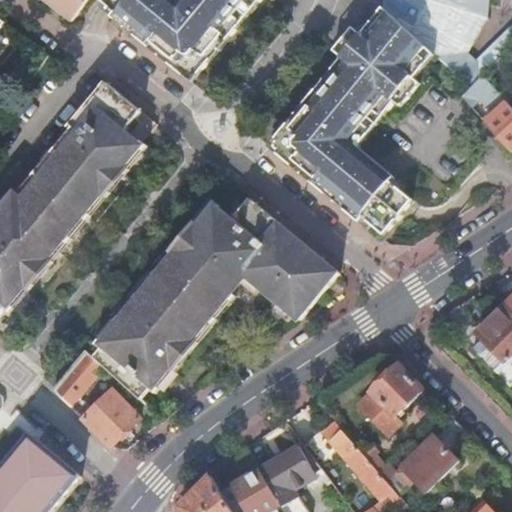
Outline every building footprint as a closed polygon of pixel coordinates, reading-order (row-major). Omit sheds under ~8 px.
[(55,10),(72,23),(79,13),(75,10),(82,0),(41,0),(42,0),(55,10)] [(82,0),(75,10),(79,13),(88,0),(82,0)] [(100,0),(107,5),(117,13),(113,18),(136,38),(147,47),(169,65),(183,78),(197,76),(209,61),(204,58),(223,36),(228,40),(239,26),(239,20),(234,16),(244,4),(249,7),(255,8),(261,0),(271,0),(274,2),(276,0),(100,0)] [(386,0),(386,6),(383,9),(426,49),(434,57),(470,91),(483,77),(478,73),(478,65),(474,62),(467,55),(481,30),(474,29),(481,6),(487,8),(488,0),(386,0)] [(239,26),(255,8),(249,7),(244,4),(234,16),(239,20),(239,26)] [(117,13),(107,5),(103,10),(113,18),(117,13)] [(474,29),(481,30),(487,20),(487,8),(481,6),(474,29)] [(414,80),(426,67),(425,60),(420,57),(426,49),(383,9),(361,36),(353,29),(333,52),(341,60),(304,105),(308,108),(290,130),(286,126),(274,141),(275,154),(290,167),(311,185),(359,224),(363,220),(372,227),(383,237),(413,202),(401,192),(390,183),(394,178),(360,150),(358,146),(369,135),(368,130),(363,126),(373,113),(378,117),(383,117),(395,104),(400,108),(420,85),(414,80)] [(511,24),(474,62),(478,65),(478,73),(483,77),(487,73),(497,63),(510,52),(511,49),(511,24)] [(209,61),(228,40),(223,36),(204,58),(209,61)] [(426,67),(434,57),(426,49),(420,57),(425,60),(426,67)] [(197,76),(183,78),(191,84),(197,76)] [(511,108),(483,77),(470,91),(462,98),(473,111),(483,102),(494,115),(485,123),(511,153),(511,108)] [(67,140),(41,171),(88,210),(142,144),(127,132),(130,129),(138,119),(144,112),(106,83),(69,128),(77,135),(70,143),(67,140)] [(308,108),(304,105),(286,126),(290,130),(308,108)] [(369,135),(383,117),(378,117),(373,113),(363,126),(368,130),(369,135)] [(138,119),(130,129),(136,134),(144,124),(138,119)] [(69,128),(37,167),(41,171),(67,140),(70,143),(77,135),(69,128)] [(88,210),(94,215),(150,147),(144,142),(142,144),(88,210)] [(41,171),(37,167),(0,211),(0,221),(18,199),(37,177),(41,171)] [(0,221),(0,317),(5,310),(88,210),(41,171),(37,177),(18,199),(0,221)] [(405,188),(394,178),(390,183),(401,192),(405,188)] [(294,316),(301,322),(341,273),(252,199),(246,207),(238,217),(236,219),(221,207),(166,273),(214,312),(231,292),(240,281),(244,276),(262,290),(279,304),(294,316)] [(160,268),(166,273),(221,207),(222,206),(216,201),(160,268)] [(238,217),(246,207),(240,202),(232,212),(238,217)] [(12,315),(94,215),(88,210),(5,310),(12,315)] [(368,232),(372,227),(363,220),(359,224),(368,232)] [(102,351),(166,273),(160,268),(96,346),(102,351)] [(137,397),(141,401),(150,390),(174,361),(188,344),(214,312),(166,273),(102,351),(95,359),(106,369),(137,397)] [(244,276),(240,281),(257,296),(262,290),(244,276)] [(214,312),(220,317),(236,296),(231,292),(214,312)] [(289,322),(294,316),(279,304),(274,310),(289,322)] [(460,306),(443,317),(465,345),(477,334),(478,335),(479,333),(460,306)] [(511,313),(506,307),(479,333),(478,335),(484,341),(505,363),(497,373),(511,389),(511,388),(511,313)] [(194,348),(220,317),(214,312),(188,344),(194,348)] [(475,350),(497,373),(505,363),(484,341),(475,350)] [(106,369),(95,359),(88,352),(55,391),(72,410),(106,369)] [(179,366),(174,361),(150,390),(156,395),(179,366)] [(424,390),(400,366),(360,406),(389,434),(401,423),(397,418),(424,390)] [(83,422),(111,449),(140,421),(113,394),(83,422)] [(435,437),(398,474),(412,488),(417,483),(429,494),(460,463),(448,450),(466,432),(454,419),(435,437)] [(367,511),(403,511),(411,508),(402,497),(390,483),(339,423),(325,434),(382,502),(367,511)] [(0,511),(54,511),(83,478),(37,440),(37,441),(34,440),(31,439),(29,438),(23,445),(25,447),(26,450),(28,452),(26,451),(22,451),(20,450),(14,457),(16,458),(17,461),(19,463),(18,464),(16,463),(12,462),(11,461),(4,469),(7,470),(7,473),(10,475),(9,476),(7,474),(3,474),(1,472),(0,474),(0,511)] [(287,454),(260,471),(280,505),(280,506),(284,511),(309,511),(297,492),(317,479),(314,475),(316,474),(315,473),(308,462),(300,447),(298,448),(295,445),(286,451),(287,454)] [(313,458),(308,462),(315,473),(316,474),(323,474),(324,473),(313,458)] [(260,471),(221,493),(234,511),(267,511),(280,505),(260,471)] [(398,474),(390,483),(402,497),(412,488),(398,474)] [(179,511),(234,511),(221,493),(211,476),(181,506),(179,511)]
